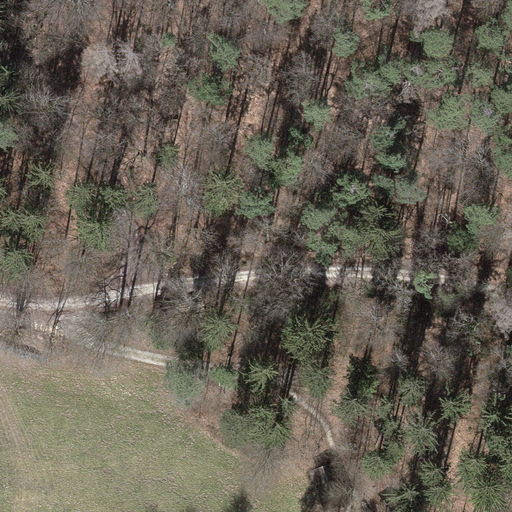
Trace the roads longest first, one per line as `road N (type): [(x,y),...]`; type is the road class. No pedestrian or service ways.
road 1 (track): [(142,288),(235,274),(367,269),(481,284),(511,296)]
road 2 (track): [(70,300),(79,335),(114,351),(278,385),(326,420),(332,445)]
road 3 (track): [(142,288),(127,201),(0,40)]
road 4 (track): [(0,292),(52,303),(142,288)]
